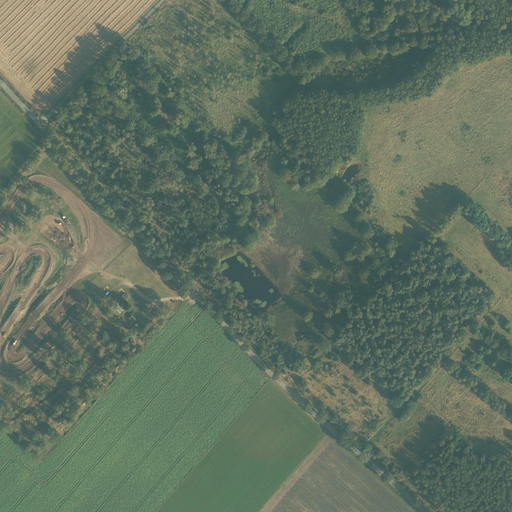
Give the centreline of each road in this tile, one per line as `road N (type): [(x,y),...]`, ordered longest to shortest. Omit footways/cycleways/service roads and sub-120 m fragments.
road 1 (unclassified): [(422,511),(303,407),(37,124)]
road 2 (unclassified): [(37,124),(163,0)]
road 3 (track): [(417,390),(498,297)]
